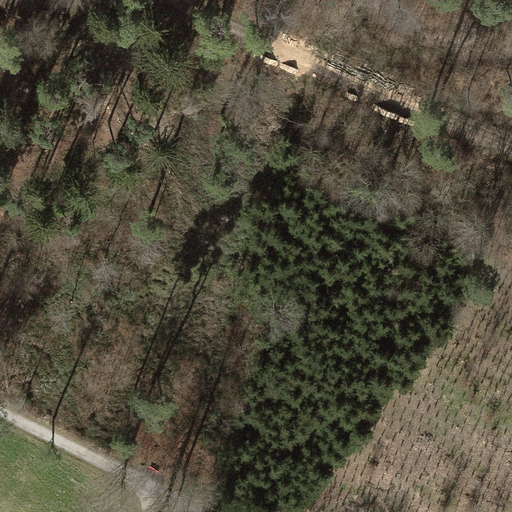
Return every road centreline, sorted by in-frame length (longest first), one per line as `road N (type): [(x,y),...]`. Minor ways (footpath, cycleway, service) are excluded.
road 1 (track): [(175,0),(511,150)]
road 2 (track): [(160,494),(0,407)]
